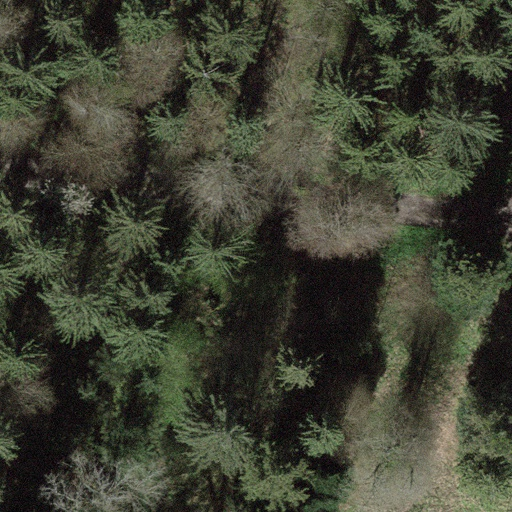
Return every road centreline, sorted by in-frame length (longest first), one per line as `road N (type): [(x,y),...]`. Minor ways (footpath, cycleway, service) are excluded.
road 1 (track): [(0,164),(511,211)]
road 2 (track): [(59,0),(14,165)]
